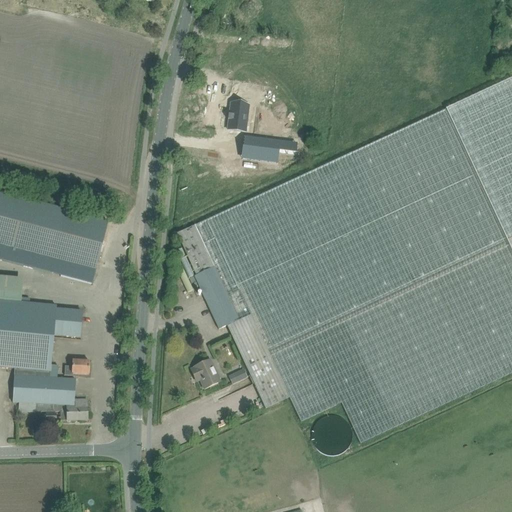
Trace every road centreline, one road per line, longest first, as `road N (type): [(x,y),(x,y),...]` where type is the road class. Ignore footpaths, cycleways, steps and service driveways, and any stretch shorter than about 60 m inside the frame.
road 1 (secondary): [(133,449),(153,194),(166,95),(191,0)]
road 2 (tertiary): [(0,453),(123,450)]
